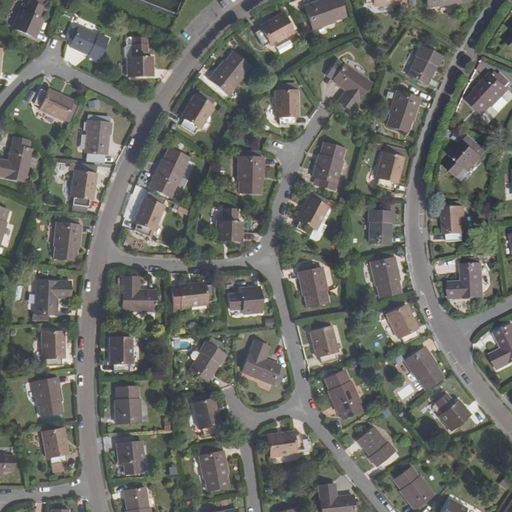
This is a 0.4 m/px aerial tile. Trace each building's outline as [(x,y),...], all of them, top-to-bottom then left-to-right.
[(38,19),(45,0),(30,0),(24,13),(20,11),(12,28),(35,38),(42,21),(38,19)] [(346,16),(340,0),(327,0),(323,1),(322,0),(320,0),(304,6),(312,29),(334,21),(334,20),(346,16)] [(271,45),(293,33),(283,13),(261,26),(262,28),(255,32),(263,46),(270,43),(271,45)] [(72,40),(69,47),(77,50),(78,47),(90,53),(89,56),(88,57),(97,61),(108,39),(98,34),(97,36),(79,26),(78,27),(72,25),(66,37),(72,40)] [(433,48),(422,42),(420,46),(432,52),(433,48)] [(147,58),(147,45),(132,45),(132,58),(127,58),(128,77),(153,76),(152,58),(147,58)] [(407,75),(427,84),(430,77),(428,76),(434,64),(436,65),(437,66),(442,57),(432,52),(420,46),(415,55),(417,56),(407,75)] [(90,53),(78,47),(77,50),(89,56),(90,53)] [(249,67),(233,53),(225,63),(222,66),(220,64),(208,80),(227,96),(243,77),(241,76),(249,67)] [(332,80),(332,81),(345,90),(349,93),(346,96),(343,94),(337,101),(351,111),(371,84),(344,64),(343,65),(337,60),(329,71),(336,75),(332,80)] [(436,65),(434,64),(428,76),(430,77),(436,65)] [(502,74),(497,69),(492,74),(497,79),(502,74)] [(329,71),(325,76),(332,80),(336,75),(329,71)] [(477,87),(479,88),(476,91),(466,100),(481,115),(491,106),(492,107),(508,90),(507,89),(511,84),(502,74),(497,79),(492,74),(490,73),(477,87)] [(48,90),(47,93),(40,89),(33,104),(40,108),(39,109),(62,121),(63,120),(70,123),(78,107),(70,103),(71,101),(48,90)] [(386,125),(406,132),(411,120),(412,116),(414,117),(420,98),(397,90),(389,112),(391,113),(386,125)] [(297,91),(275,91),(275,117),(278,117),(278,125),(294,124),(294,117),(297,117),(297,91)] [(212,105),(214,101),(198,92),(196,96),(195,95),(181,117),(183,119),(179,125),(193,134),(197,127),(199,128),(213,106),(212,105)] [(85,152),(106,154),(107,146),(104,146),(106,133),(108,133),(110,133),(111,123),(110,123),(102,122),(102,116),(87,114),(85,131),(87,131),(85,152)] [(471,137),(466,143),(479,155),(484,150),(471,137)] [(14,138),(8,162),(7,166),(3,165),(4,161),(0,160),(0,177),(24,182),(31,150),(27,149),(29,141),(14,138)] [(469,171),(482,158),(479,155),(466,143),(463,141),(450,154),(454,158),(445,167),(456,178),(465,168),(469,171)] [(317,158),(312,177),(314,178),(318,179),(316,185),(334,190),(342,161),(340,161),(344,149),(324,143),(320,155),(319,158),(317,158)] [(402,157),(404,150),(388,146),(387,153),(382,152),(376,177),(378,178),(376,185),(392,190),(394,182),(396,183),(403,158),(402,157)] [(188,158),(169,149),(164,160),(162,163),(160,162),(148,187),(171,198),(184,170),(182,169),(188,158)] [(239,193),(260,193),(260,181),(260,177),(262,177),(263,157),(262,157),(257,157),(257,151),(239,151),(239,157),(238,157),(237,180),(239,180),(239,193)] [(75,171),(74,171),(70,197),(73,197),(71,205),(72,205),(87,207),(88,207),(89,200),(91,200),(95,175),(96,166),(76,163),(75,171)] [(162,207),(165,200),(147,193),(144,199),(143,199),(133,223),(136,224),(133,231),(148,237),(151,230),(153,231),(163,207),(162,207)] [(313,193),(310,198),(308,197),(296,220),(299,221),(295,228),(309,236),(313,228),(315,230),(328,207),(325,206),(328,202),(313,193)] [(336,206),(328,202),(325,206),(328,207),(315,230),(313,228),(309,236),(308,238),(315,242),(315,243),(318,242),(318,241),(326,226),(322,225),(331,209),(334,211),(336,206)] [(465,233),(464,208),(462,208),(457,208),(457,202),(444,202),(445,209),(442,209),(444,235),(446,234),(447,242),(463,241),(463,234),(465,233)] [(87,207),(72,205),(71,211),(86,214),(87,207)] [(222,209),(221,222),(217,221),(216,240),(241,241),(241,223),(236,222),(237,209),(222,209)] [(368,242),(390,243),(390,236),(387,236),(388,222),(391,222),(392,222),(393,212),(368,211),(367,222),(370,222),(368,242)] [(57,215),(56,222),(76,225),(77,217),(57,215)] [(54,259),(75,261),(76,249),(76,245),(79,245),(80,225),(76,225),(56,222),(53,246),(55,246),(54,259)] [(380,298),(400,293),(397,281),(396,277),(398,276),(394,257),(393,258),(386,259),(385,254),(370,258),(371,262),(369,263),(375,286),(377,286),(380,298)] [(462,265),(461,265),(462,282),(463,286),(458,286),(457,283),(449,283),(450,299),(483,297),(481,264),(480,264),(480,258),(468,258),(468,265),(462,265)] [(300,272),(297,273),(301,292),(304,291),(304,295),(307,307),(328,303),(325,290),(327,290),(322,268),(315,269),(314,263),(302,265),(303,272),(300,272)] [(155,311),(155,291),(138,290),(134,290),(134,286),(138,286),(138,277),(122,277),(122,310),(155,311)] [(48,315),(56,315),(56,298),(56,294),(60,294),(60,298),(69,298),(69,282),(36,281),(35,315),(32,314),(32,320),(47,321),(48,315)] [(212,285),(204,286),(204,283),(178,286),(181,307),(206,305),(206,302),(214,302),(212,285)] [(243,314),(261,312),(259,287),(240,289),(241,294),(228,295),(229,310),(242,309),(243,314)] [(415,329),(417,329),(406,305),(386,314),(398,338),(400,337),(404,344),(418,337),(415,329)] [(335,352),(337,352),(329,321),(309,326),(317,357),(319,356),(321,364),(337,360),(335,352)] [(511,325),(495,334),(502,349),(504,353),(500,355),(498,351),(490,355),(497,369),(511,362),(511,325)] [(64,358),(63,332),(42,332),(42,359),(45,359),(45,366),(61,366),(61,358),(64,358)] [(189,370),(207,382),(212,375),(209,373),(216,362),(219,364),(220,364),(225,356),(218,351),(222,345),(210,337),(206,343),(205,342),(199,351),(200,352),(200,353),(194,361),(189,370)] [(131,364),(131,338),(110,338),(110,364),(112,364),(112,372),(129,372),(129,364),(131,364)] [(241,372),(278,387),(283,373),(277,371),(279,367),(280,366),(264,360),(260,358),(262,354),(266,356),(269,347),(254,341),(241,372)] [(425,390),(443,378),(436,368),(433,364),(435,363),(424,347),(403,360),(417,380),(418,379),(425,390)] [(191,359),(194,361),(200,353),(196,351),(193,352),(190,356),(191,359)] [(219,364),(216,362),(209,373),(212,375),(219,364)] [(324,379),(329,391),(331,394),(329,395),(337,413),(340,412),(344,410),(348,417),(362,411),(359,404),(360,404),(351,382),(349,382),(344,371),(324,379)] [(41,417),(61,414),(59,401),(58,397),(60,396),(57,377),(32,381),(37,405),(38,405),(41,417)] [(137,387),(116,388),(116,400),(117,404),(115,404),(115,423),(140,422),(139,399),(138,399),(137,387)] [(446,394),(444,395),(441,391),(433,399),(435,402),(434,403),(442,413),(438,416),(450,431),(470,415),(458,400),(454,403),(446,394)] [(213,398),(212,399),(210,393),(193,397),(194,403),(192,404),(199,429),(201,428),(203,436),(219,431),(217,424),(219,423),(213,398)] [(361,447),(364,446),(372,456),(370,458),(369,458),(375,466),(395,451),(388,443),(387,443),(373,427),(356,441),(361,447)] [(66,462),(65,454),(67,454),(63,428),(42,432),(46,458),(49,457),(50,465),(66,462)] [(300,433),(292,434),(292,432),(267,435),(270,457),(311,451),(309,439),(301,440),(300,433)] [(141,442),(116,444),(118,463),(123,462),(124,475),(139,473),(138,461),(143,460),(141,442)] [(207,491),(228,487),(226,474),(225,470),(227,470),(223,451),(222,451),(217,452),(216,446),(198,450),(199,455),(198,456),(203,479),(205,479),(207,491)] [(364,446),(361,447),(370,458),(372,456),(364,446)] [(0,471),(13,471),(13,456),(1,456),(1,450),(0,450),(0,475),(0,476),(0,471)] [(411,467),(393,480),(401,490),(404,492),(402,494),(414,509),(434,495),(420,476),(418,477),(411,467)] [(511,480),(506,475),(502,480),(509,487),(511,483),(511,480)] [(502,480),(499,483),(507,490),(509,487),(502,480)] [(353,499),(352,496),(336,498),(331,498),(331,493),(335,493),(334,484),(318,486),(321,511),(360,511),(359,499),(353,499)] [(124,499),(127,499),(129,511),(128,511),(150,511),(150,508),(148,508),(145,488),(123,491),(124,499)] [(464,511),(466,509),(451,499),(443,511),(464,511)]
